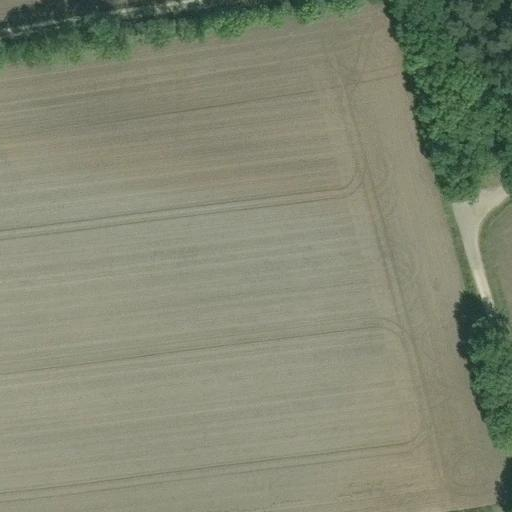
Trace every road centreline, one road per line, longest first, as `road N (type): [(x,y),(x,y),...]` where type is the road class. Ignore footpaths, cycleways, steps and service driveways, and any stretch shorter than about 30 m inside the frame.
road 1 (track): [(403,0),(511,392)]
road 2 (track): [(0,41),(270,0)]
